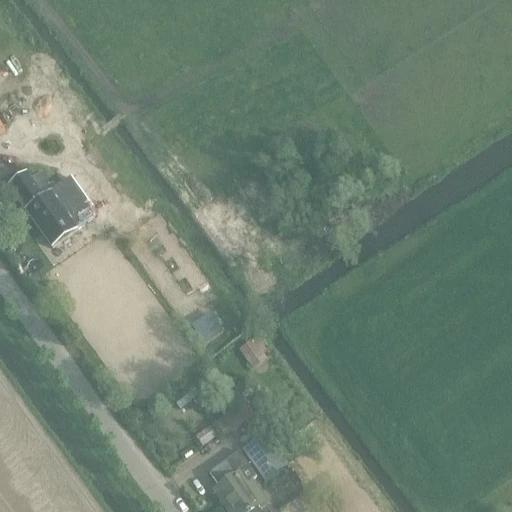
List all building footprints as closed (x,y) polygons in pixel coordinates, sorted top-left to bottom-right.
[(0,102),(22,86),(2,59),(0,60),(0,102)] [(27,175),(9,188),(53,250),(85,227),(57,188),(53,191),(41,174),(32,181),(27,175)] [(261,336),(240,351),(250,365),(271,350),(261,336)] [(224,432),(252,413),(241,398),(213,417),(224,432)] [(210,428),(196,438),(203,447),(216,438),(210,428)] [(266,436),(243,451),(266,484),(289,468),(266,436)] [(228,511),(260,511),(258,509),(260,508),(245,487),(252,482),(245,472),(250,469),(239,454),(210,475),(220,490),(215,493),(228,511)]
